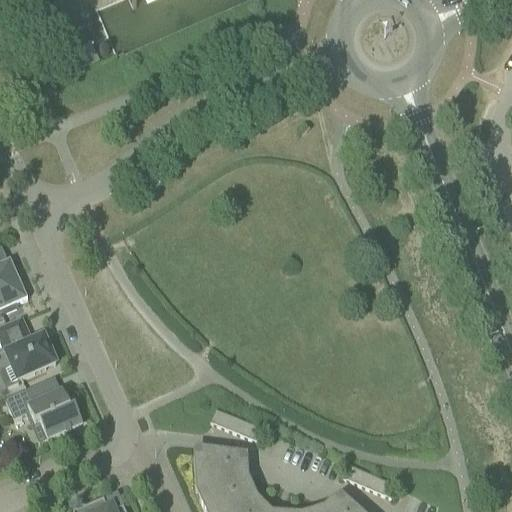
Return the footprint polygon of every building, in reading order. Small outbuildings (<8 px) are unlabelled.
[(9,264),(0,268),(0,318),(2,317),(3,319),(17,313),(15,309),(27,303),(9,264)] [(10,371),(17,386),(56,369),(43,341),(29,347),(26,340),(27,340),(20,323),(2,331),(0,331),(0,372),(1,375),(10,371)] [(47,444),(82,429),(74,411),(69,414),(62,396),(42,405),(35,390),(4,404),(13,425),(25,419),(29,428),(38,424),(47,444)] [(215,414),(209,427),(210,427),(217,431),(223,417),(215,414)] [(225,434),(231,421),(223,417),(217,431),(225,434)] [(233,437),(239,424),(231,421),(225,434),(233,437)] [(239,424),(233,437),(241,441),(247,428),(239,424)] [(249,444),(255,431),(247,428),(241,441),(249,444)] [(249,444),(255,447),(257,447),(263,434),(255,431),(249,444)] [(354,511),(345,504),(334,511),(256,511),(251,507),(241,484),(239,459),(207,454),(206,456),(207,456),(206,462),(195,463),(195,462),(193,462),(195,495),(202,511),(354,511)] [(348,470),(342,483),(350,486),(356,473),(348,470)] [(358,490),(364,477),(356,473),(350,486),(358,490)] [(366,493),(372,480),(364,477),(358,490),(366,493)] [(380,483),(372,480),(366,493),(374,497),(380,483)] [(382,500),(388,487),(380,483),(374,497),(382,500)] [(382,500),(388,502),(390,503),(396,490),(388,487),(382,500)] [(83,511),(122,511),(119,504),(116,505),(111,503),(110,500),(83,511)]
